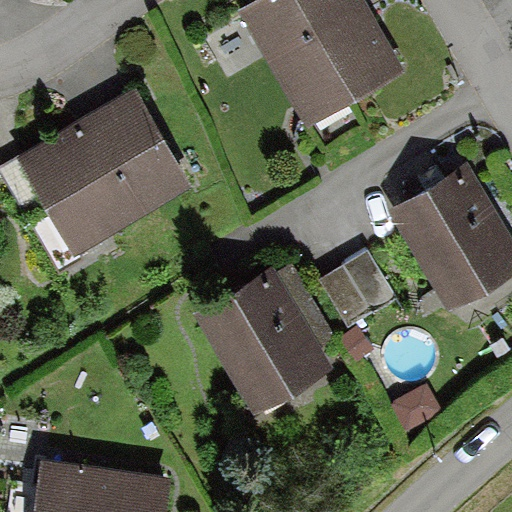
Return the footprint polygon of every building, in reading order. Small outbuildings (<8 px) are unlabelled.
[(239,0),(307,119),(407,62),(371,0),(239,0)] [(194,176),(138,81),(0,161),(0,164),(61,269),(86,254),(79,243),(194,176)] [(511,267),(511,224),(469,153),(388,202),(450,305),(511,267)] [(400,295),(370,243),(321,271),(350,323),(400,295)] [(195,307),(255,405),(336,359),(275,259),(195,307)] [(358,346),(347,328),(337,335),(348,352),(358,346)] [(168,511),(174,469),(43,451),(34,511),(168,511)]
